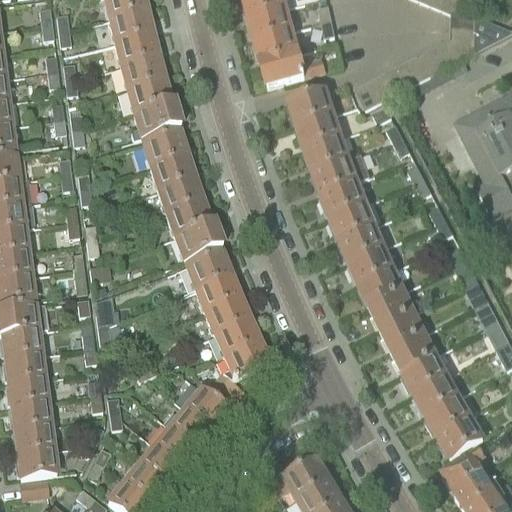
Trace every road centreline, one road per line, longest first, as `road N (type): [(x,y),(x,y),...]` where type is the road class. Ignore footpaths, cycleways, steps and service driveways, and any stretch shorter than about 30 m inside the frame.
road 1 (tertiary): [(336,403),(226,122),(197,0)]
road 2 (residential): [(205,511),(270,435),(336,403)]
road 3 (tertiary): [(402,511),(336,403)]
